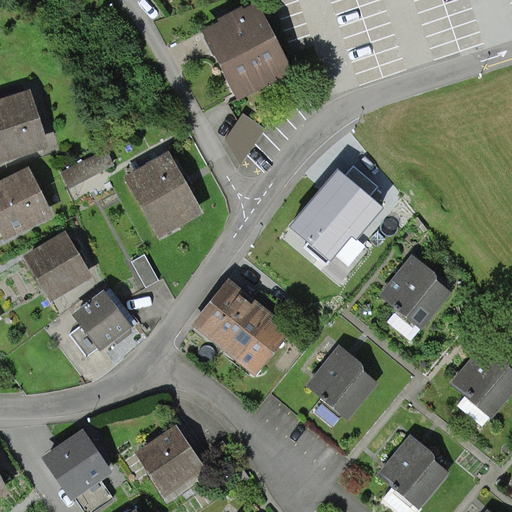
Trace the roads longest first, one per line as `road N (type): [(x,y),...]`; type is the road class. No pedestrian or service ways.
road 1 (residential): [(254,208),(155,347),(113,387),(46,406),(0,407)]
road 2 (residential): [(511,53),(345,110),(310,136),(254,208)]
road 3 (residential): [(254,208),(230,183),(170,71),(120,0)]
